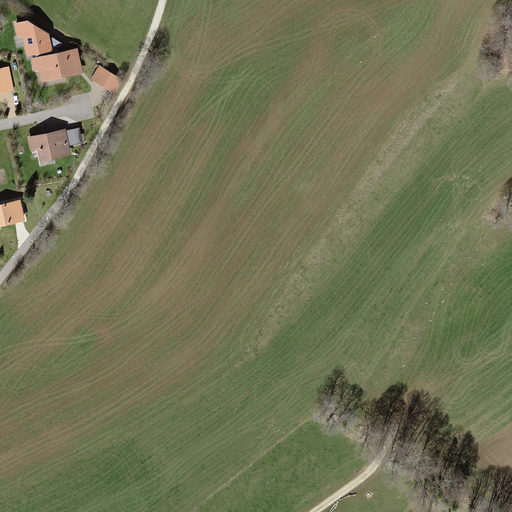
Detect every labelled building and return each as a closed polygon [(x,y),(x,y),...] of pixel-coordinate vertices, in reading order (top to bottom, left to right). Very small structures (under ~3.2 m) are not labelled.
[(28,62),(31,61),(33,76),(40,75),(42,86),(82,79),(77,51),(55,55),(51,38),(30,23),(15,25),(19,40),(23,39),(28,62)] [(101,67),(92,80),(115,96),(124,83),(101,67)] [(8,71),(0,72),(0,97),(13,95),(8,71)] [(67,134),(27,140),(30,154),(39,153),(41,163),(70,159),(67,134)] [(21,206),(0,208),(0,229),(24,227),(21,206)]
